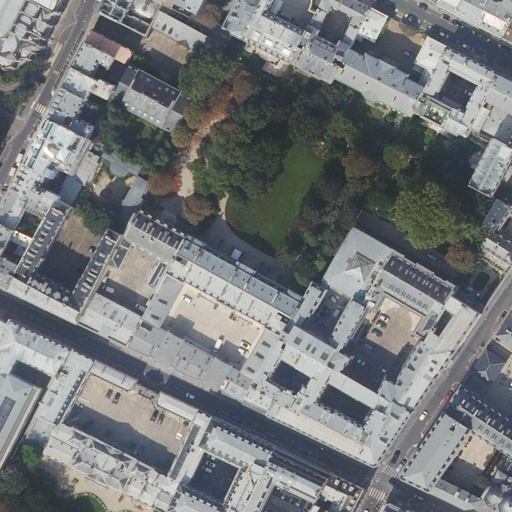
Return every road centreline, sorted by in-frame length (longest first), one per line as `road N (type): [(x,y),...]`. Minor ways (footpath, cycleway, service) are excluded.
road 1 (residential): [(382,483),(0,298)]
road 2 (residential): [(382,483),(511,289)]
road 3 (residential): [(93,0),(0,187)]
road 4 (residential): [(511,61),(391,0)]
